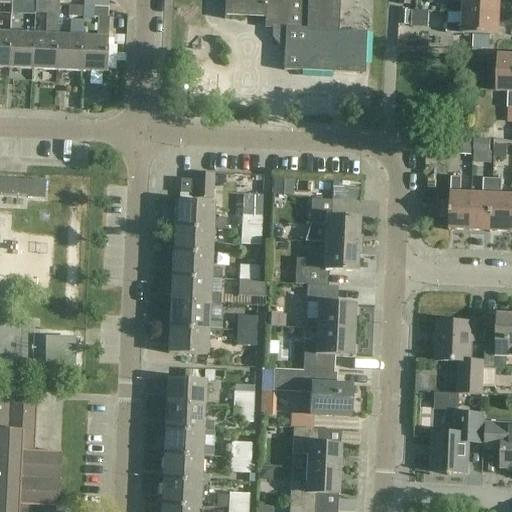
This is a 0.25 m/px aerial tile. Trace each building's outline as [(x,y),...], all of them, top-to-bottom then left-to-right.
[(58,12),(58,6),(58,0),(48,0),(40,0),(40,5),(40,11),(58,12)] [(224,0),(223,20),(225,20),(225,16),(264,18),(264,29),(276,30),(276,38),(281,44),(284,44),(283,71),(364,75),(366,33),(338,32),(339,0),(224,0)] [(447,0),(447,2),(463,3),(463,14),(499,16),(499,0),(447,0)] [(83,1),(83,7),(83,18),(93,18),(98,19),(107,19),(108,8),(108,2),(83,1)] [(35,16),(35,5),(20,5),(20,15),(35,16)] [(83,18),(83,7),(69,7),(68,17),(83,18)] [(499,16),(463,14),(462,25),(446,24),(446,34),(499,37),(499,35),(498,35),(499,16)] [(97,38),(106,38),(107,19),(98,19),(97,38)] [(34,35),(32,71),(57,72),(58,36),(58,29),(47,29),(47,36),(34,35)] [(58,36),(57,72),(81,73),(82,37),(82,30),(72,30),(71,37),(58,36)] [(10,34),(0,33),(0,69),(8,70),(10,34)] [(10,34),(8,70),(32,71),(34,35),(10,34)] [(82,37),(81,73),(105,74),(107,39),(106,38),(97,38),(82,37)] [(511,109),(511,57),(497,57),(496,93),(507,93),(507,109),(511,109)] [(511,141),(511,126),(493,125),(492,140),(511,141)] [(444,139),(444,142),(444,152),(455,152),(455,155),(471,155),(472,140),(444,139)] [(175,202),(174,228),(213,230),(214,204),(212,204),(213,177),(194,176),(193,203),(175,202)] [(450,231),(470,231),(472,195),(461,195),(461,179),(451,178),(449,232),(450,231)] [(180,180),(179,194),(191,195),(191,181),(180,180)] [(472,195),(470,231),(490,232),(490,234),(493,180),(483,180),(483,195),(472,195)] [(493,180),(490,234),(491,234),(491,233),(511,233),(511,208),(511,196),(501,196),(502,181),(493,180)] [(44,182),(27,181),(27,189),(27,197),(28,197),(44,197),(44,182)] [(325,244),(362,246),(362,245),(357,245),(358,219),(330,218),(331,202),(311,201),(310,227),(304,242),(304,243),(325,244)] [(241,216),(241,231),(260,232),(261,217),(241,216)] [(211,255),(213,230),(174,228),(172,253),(211,255)] [(260,247),(260,232),(241,231),(240,246),(260,247)] [(362,247),(362,246),(325,244),(324,261),(295,260),(294,285),(327,287),(328,271),(356,273),(357,247),(362,247)] [(211,270),(211,255),(172,253),(171,279),(210,281),(221,281),(221,270),(211,270)] [(239,267),(238,282),(258,283),(259,268),(239,267)] [(209,295),(210,281),(171,279),(170,304),(209,306),(219,306),(220,296),(209,295)] [(266,283),(258,283),(238,282),(238,296),(265,298),(266,283)] [(316,329),(353,331),(354,306),(336,305),(337,288),(307,287),(306,303),(317,304),(316,329)] [(208,324),(209,306),(170,304),(169,329),(208,331),(221,332),(222,325),(208,324)] [(237,317),(236,332),(256,333),(256,318),(237,317)] [(511,357),(511,317),(498,317),(497,342),(485,341),(485,343),(484,370),(506,371),(507,357),(511,357)] [(482,396),(483,363),(470,362),(471,342),(485,343),(485,341),(485,329),(474,328),(474,324),(437,322),(436,362),(459,363),(458,395),(482,396)] [(206,357),(208,331),(169,329),(167,355),(206,357)] [(352,357),(353,331),(316,329),(315,344),(304,343),(303,372),(333,373),(334,356),(352,357)] [(255,348),(256,333),(236,332),(236,347),(255,348)] [(74,334),(44,334),(43,367),(73,368),(74,334)] [(336,374),(297,372),(262,371),(261,391),(296,393),(310,394),(309,417),(290,416),(290,428),(312,429),(313,417),(349,418),(350,386),(326,385),(326,375),(336,375),(336,374)] [(165,406),(204,408),(205,382),(166,380),(165,406)] [(234,394),(233,409),(252,410),(253,395),(234,394)] [(0,511),(55,511),(55,509),(58,509),(60,454),(34,452),(34,447),(36,400),(0,398),(0,511)] [(203,421),(204,408),(165,406),(164,431),(203,433),(203,432),(212,433),(213,421),(203,421)] [(252,424),(252,410),(233,409),(232,423),(252,424)] [(483,445),(484,416),(455,415),(454,435),(432,434),(431,474),(467,476),(468,444),(483,445)] [(511,425),(486,425),(485,449),(501,450),(500,469),(511,469),(511,425)] [(306,470),(339,471),(340,447),(317,446),(318,430),(293,429),(292,455),(307,456),(306,470)] [(201,458),(203,433),(164,431),(163,456),(201,458)] [(231,444),(230,459),(250,460),(251,445),(231,444)] [(163,456),(162,481),(200,483),(200,482),(209,483),(209,476),(201,476),(201,458),(163,456)] [(249,474),(250,460),(230,459),(230,474),(249,474)] [(337,496),(339,471),(306,470),(305,483),(290,483),(289,509),(314,510),(315,495),(337,496)] [(199,508),(200,483),(162,481),(160,507),(199,508)] [(228,495),(228,510),(247,511),(248,496),(228,495)] [(343,502),(342,511),(363,511),(364,503),(343,502)]
